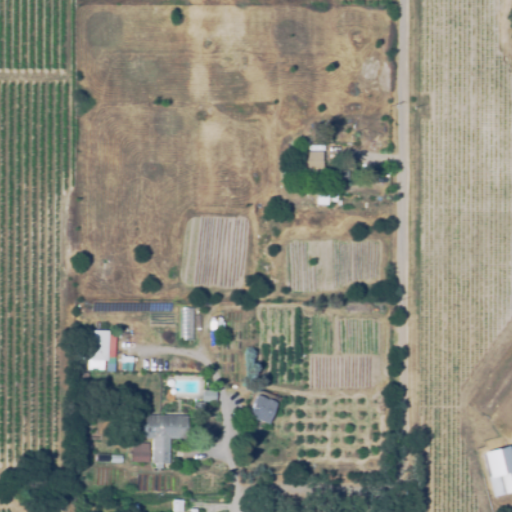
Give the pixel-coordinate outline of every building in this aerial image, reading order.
[(323,154),(323,174),(298,173),(298,157),(305,157),(305,150),(321,150),(321,154),(323,154)] [(337,177),(336,161),(348,160),(349,176),(337,177)] [(191,307),(191,339),(180,339),(180,307),(191,307)] [(107,362),(88,361),(90,331),(109,332),(107,362)] [(131,356),(130,371),(117,370),(118,355),(131,356)] [(76,398),(75,375),(88,375),(88,382),(83,382),(84,397),(76,398)] [(265,428),(241,419),(252,390),(277,400),(265,428)] [(213,402),(201,402),(201,391),(214,391),(213,402)] [(198,412),(190,411),(191,403),(199,404),(198,412)] [(150,471),(149,438),(139,439),(138,417),(183,415),(184,440),(166,441),(167,465),(159,465),(159,471),(150,471)] [(131,465),(129,445),(145,443),(147,464),(131,465)] [(481,452),(507,445),(511,463),(511,491),(492,497),(481,452)] [(120,454),(120,462),(109,462),(109,454),(120,454)] [(94,465),(93,456),(106,455),(107,464),(94,465)] [(181,499),(180,511),(170,511),(171,498),(181,499)]
